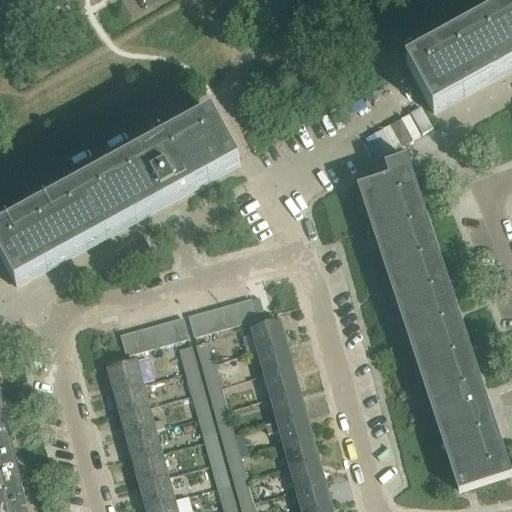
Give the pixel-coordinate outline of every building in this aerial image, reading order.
[(511,13),(408,71),(431,113),(511,68),(511,13)] [(0,239),(0,260),(15,288),(237,167),(214,123),(0,239)] [(389,179),(361,189),(462,495),(508,480),(403,162),(385,167),(389,179)] [(240,305),(246,325),(257,322),(251,301),(240,305)] [(230,307),(235,328),(246,325),(240,305),(230,307)] [(220,310),(225,331),(235,328),(230,307),(220,310)] [(210,313),(215,334),(225,331),(220,310),(210,313)] [(200,316),(205,337),(215,334),(210,313),(200,316)] [(188,319),(194,340),(205,337),(200,316),(188,319)] [(172,324),(177,345),(188,342),(183,320),(172,324)] [(162,326),(167,347),(177,345),(172,324),(162,326)] [(252,332),(259,356),(288,348),(282,324),(259,331),(252,332)] [(152,329),(157,350),(167,347),(162,326),(152,329)] [(142,332),(147,353),(157,350),(152,329),(142,332)] [(132,334),(137,356),(147,353),(142,332),(132,334)] [(120,338),(126,359),(137,356),(132,334),(120,338)] [(259,356),(265,379),(295,371),(288,348),(259,356)] [(190,349),(178,352),(183,370),(195,366),(190,349)] [(198,354),(203,372),(215,368),(210,351),(198,354)] [(128,366),(107,371),(114,395),(144,387),(137,363),(128,366)] [(265,379),(271,402),(301,394),(295,371),(265,379)] [(197,373),(185,377),(190,394),(202,391),(197,373)] [(204,377),(209,395),(221,391),(217,374),(204,377)] [(144,387),(114,395),(120,419),(150,411),(144,387)] [(271,402),(277,424),(278,425),(307,417),(301,394),(271,402)] [(204,396),(191,400),(196,417),(208,414),(204,396)] [(211,400),(215,418),(228,414),(223,397),(211,400)] [(0,511),(23,511),(0,408),(0,511)] [(150,411),(120,419),(127,442),(156,434),(150,411)] [(280,433),(284,448),(313,440),(307,417),(278,425),(277,424),(266,427),(268,436),(280,433)] [(210,419),(198,423),(202,440),(215,437),(210,419)] [(217,423),(222,441),(234,437),(229,420),(217,423)] [(156,434),(127,442),(133,465),(163,457),(156,434)] [(284,448),(290,471),(320,463),(313,440),(284,448)] [(216,442),(204,446),(209,463),(221,459),(216,442)] [(223,446),(228,464),(241,460),(236,443),(223,446)] [(169,480),(163,457),(133,465),(139,488),(169,480)] [(290,471),(296,494),(326,486),(320,463),(290,471)] [(223,465),(210,469),(215,486),(227,482),(223,465)] [(230,469),(234,487),(247,483),(242,466),(230,469)] [(169,480),(139,488),(146,511),(175,503),(169,480)] [(296,494),(301,511),(321,511),(332,509),(326,486),(296,494)] [(229,488),(217,491),(221,509),(234,505),(229,488)] [(236,492),(241,510),(253,506),(248,489),(236,492)] [(177,511),(175,503),(146,511),(145,511),(177,511)]
